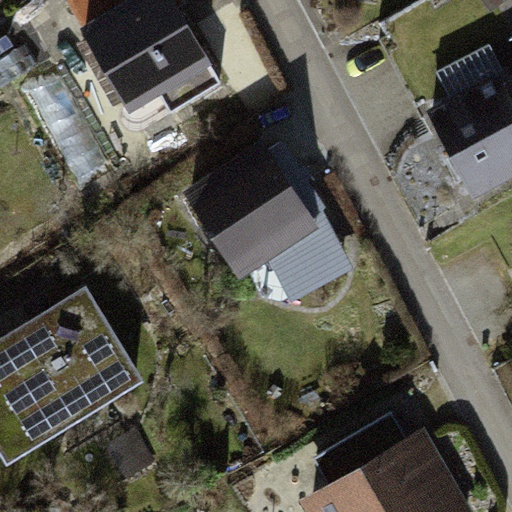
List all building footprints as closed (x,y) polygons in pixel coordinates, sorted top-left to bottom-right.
[(75,0),(73,2),(131,103),(159,87),(174,111),(225,82),(177,0),(75,0)] [(0,45),(0,77),(5,85),(53,57),(35,25),(0,45)] [(511,74),(511,73),(435,114),(476,190),(511,170),(511,74)] [(265,149),(193,194),(240,267),(291,236),(312,276),(347,258),(321,211),(326,208),(283,143),(269,153),(265,149)] [(139,378),(86,292),(0,344),(0,379),(37,440),(139,378)] [(373,465),(315,498),(322,511),(460,511),(419,439),(413,443),(395,412),(356,435),(373,465)] [(150,463),(143,452),(126,463),(133,474),(150,463)]
